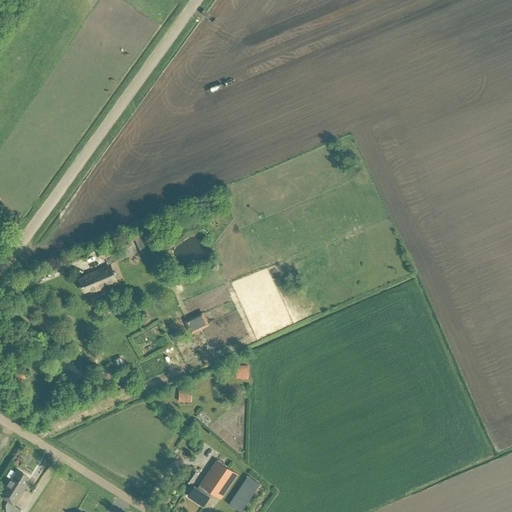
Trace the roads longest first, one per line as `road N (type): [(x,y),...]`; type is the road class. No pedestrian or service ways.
road 1 (unclassified): [(0,268),(196,0)]
road 2 (unclassified): [(149,511),(0,418)]
